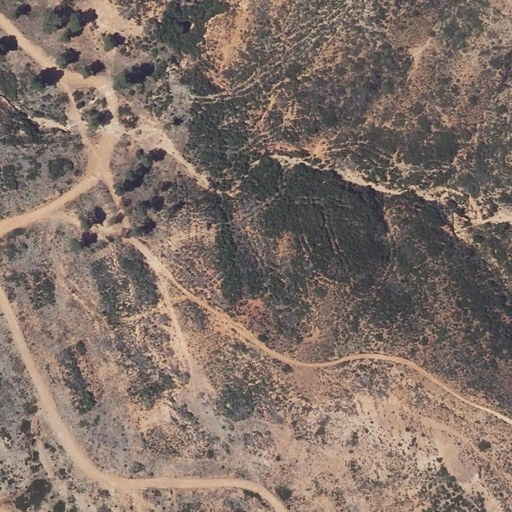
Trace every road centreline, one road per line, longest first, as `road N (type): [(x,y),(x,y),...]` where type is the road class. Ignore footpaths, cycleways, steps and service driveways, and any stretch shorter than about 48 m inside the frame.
road 1 (track): [(0,289),(66,434),(103,479),(248,485),(276,500),(281,511)]
road 2 (track): [(0,18),(56,74),(96,78),(113,96),(109,148),(87,181),(0,225)]
